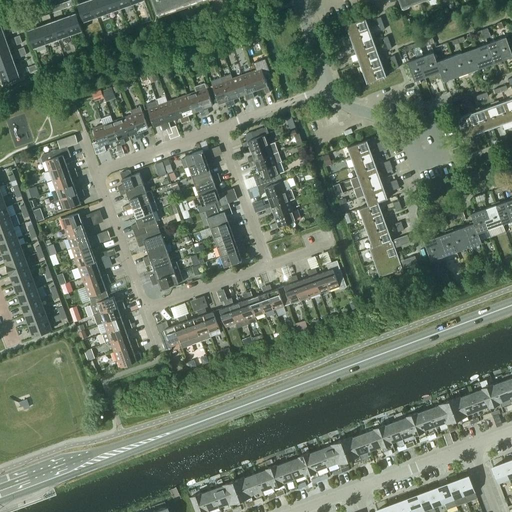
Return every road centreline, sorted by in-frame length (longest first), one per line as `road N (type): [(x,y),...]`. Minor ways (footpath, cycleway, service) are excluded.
road 1 (primary): [(0,493),(511,303)]
road 2 (residential): [(142,310),(95,173)]
road 3 (residential): [(266,264),(219,127)]
road 4 (residential): [(142,310),(266,264)]
road 5 (residential): [(95,173),(219,127)]
road 6 (residential): [(357,491),(473,447)]
road 7 (residential): [(435,139),(360,112),(328,87)]
